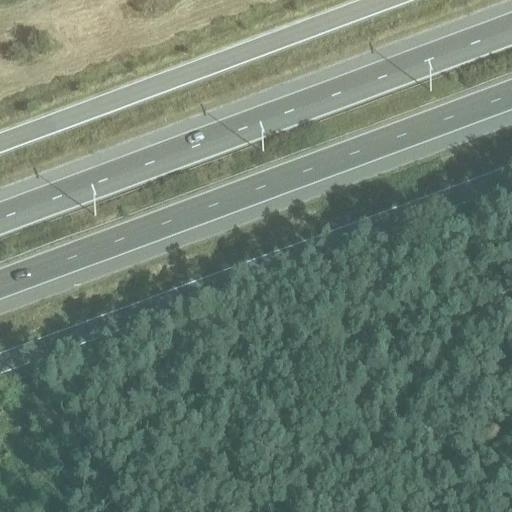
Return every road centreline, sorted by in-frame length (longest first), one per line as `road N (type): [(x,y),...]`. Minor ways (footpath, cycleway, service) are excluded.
road 1 (tertiary): [(511,174),(0,370)]
road 2 (motorway): [(511,28),(0,219)]
road 3 (motorway): [(0,285),(511,96)]
road 4 (tertiary): [(0,143),(387,0)]
